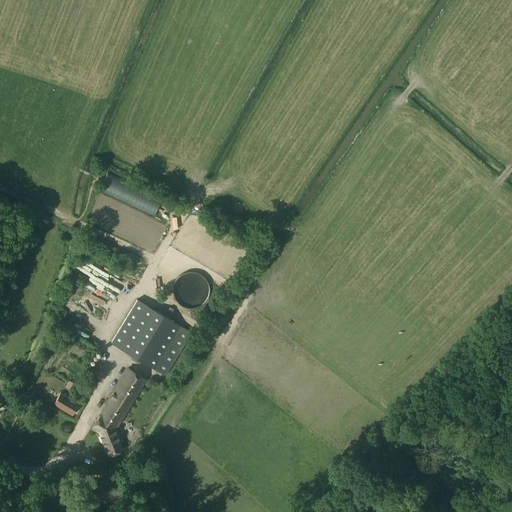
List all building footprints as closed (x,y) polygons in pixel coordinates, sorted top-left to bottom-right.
[(156,213),(162,199),(107,177),(101,191),(156,213)] [(173,292),(173,296),(175,300),(177,303),(180,305),(184,307),(187,308),(191,309),(195,308),(199,307),(202,305),(205,302),(207,299),(209,296),(209,292),(209,288),(208,284),(207,281),(205,278),(202,275),(198,273),(195,272),(191,272),(187,272),(183,273),(180,275),(177,278),(175,281),(173,285),(173,289),(173,292)] [(81,301),(79,300),(84,293),(73,287),(67,297),(79,304),(81,301)] [(137,299),(110,343),(164,375),(191,332),(137,299)] [(128,368),(91,428),(98,432),(102,441),(104,447),(108,445),(111,453),(123,449),(120,442),(122,441),(117,427),(146,379),(128,368)] [(0,375),(0,378),(0,390),(8,391),(10,376),(0,375)] [(70,379),(66,386),(73,389),(77,383),(70,379)] [(60,393),(54,404),(73,415),(79,404),(60,393)]
